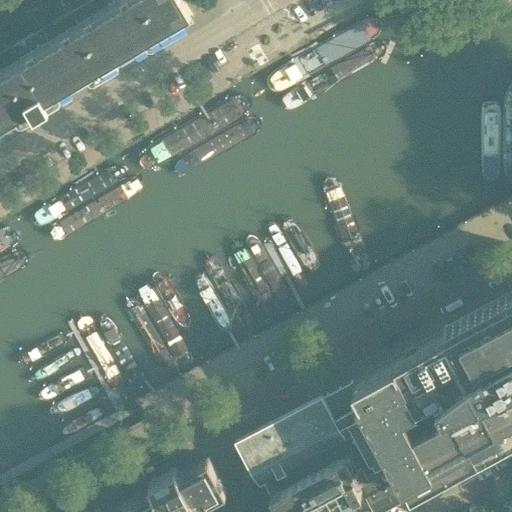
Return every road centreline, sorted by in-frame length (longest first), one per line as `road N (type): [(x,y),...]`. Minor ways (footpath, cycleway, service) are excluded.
road 1 (residential): [(511,259),(209,421)]
road 2 (residential): [(0,159),(236,21)]
road 3 (residential): [(209,421),(41,511)]
